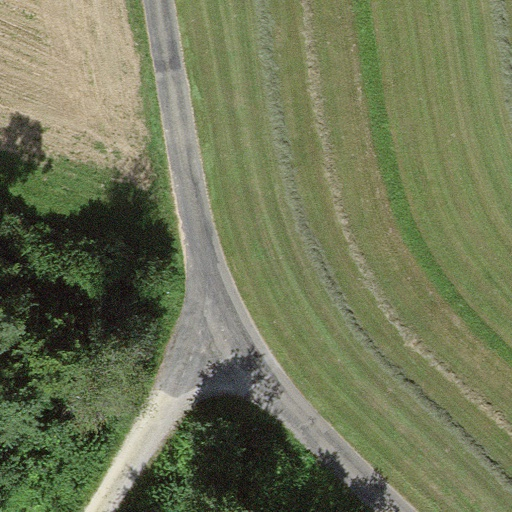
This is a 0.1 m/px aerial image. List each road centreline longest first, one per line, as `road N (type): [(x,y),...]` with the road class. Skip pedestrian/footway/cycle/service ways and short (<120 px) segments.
road 1 (unclassified): [(160,0),(210,311),(276,410),(380,511)]
road 2 (track): [(210,311),(96,511)]
